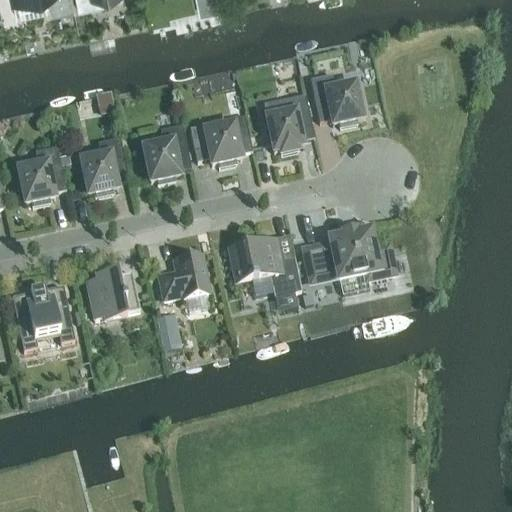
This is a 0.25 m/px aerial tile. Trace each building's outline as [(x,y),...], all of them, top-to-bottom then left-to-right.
[(11,0),(12,4),(29,0),(48,0),(51,16),(73,11),(70,0),(11,0)] [(75,0),(78,12),(103,7),(101,0),(75,0)] [(218,12),(215,0),(195,0),(196,2),(199,16),(218,12)] [(356,125),(362,123),(359,110),(362,109),(360,101),(357,101),(354,88),(334,93),(331,79),(309,84),(319,127),(326,126),(332,130),(338,128),(339,133),(356,129),(356,125)] [(285,118),(265,122),(273,157),(279,155),(280,160),(298,156),(297,152),(303,150),(302,146),(314,143),(305,100),(283,104),(285,118)] [(112,108),(99,111),(100,117),(113,115),(112,108)] [(205,130),(189,133),(197,167),(210,164),(211,170),(217,169),(218,173),(235,169),(235,165),(241,164),(240,159),(252,156),(244,121),(231,123),(232,129),(206,134),(205,130)] [(179,176),(191,173),(181,130),(159,135),(162,148),(142,152),(150,187),(156,186),(157,190),(174,186),(173,182),(180,181),(179,176)] [(100,161),(80,165),(87,200),(93,198),(94,203),(112,199),(111,195),(117,194),(116,189),(128,186),(119,143),(97,148),(100,161)] [(17,174),(20,187),(17,188),(18,196),(22,196),(25,209),(31,207),(32,212),(49,208),(48,204),(54,203),(53,198),(66,195),(56,152),(34,157),(37,170),(17,174)] [(68,160),(58,162),(61,171),(70,170),(68,160)] [(338,285),(342,284),(344,296),(372,291),(370,283),(394,278),(388,251),(373,254),(370,236),(356,239),(355,237),(343,240),(343,242),(329,245),(330,249),(304,254),(310,283),(336,277),(338,285)] [(293,297),(300,296),(293,260),(278,263),(274,244),(220,255),(220,256),(228,255),(235,287),(227,289),(227,290),(270,281),(274,301),(282,300),(293,297)] [(181,304),(209,299),(201,259),(173,265),(176,278),(158,282),(163,305),(181,302),(181,304)] [(86,288),(94,325),(104,323),(105,327),(126,322),(125,318),(139,315),(131,278),(117,281),(117,277),(95,282),(96,286),(86,288)] [(60,349),(74,346),(62,292),(44,296),(43,293),(29,296),(30,298),(11,302),(23,356),(37,353),(34,344),(58,339),(60,349)] [(297,312),(293,297),(282,300),(285,315),(297,312)] [(171,320),(158,323),(161,336),(174,333),(171,320)]
